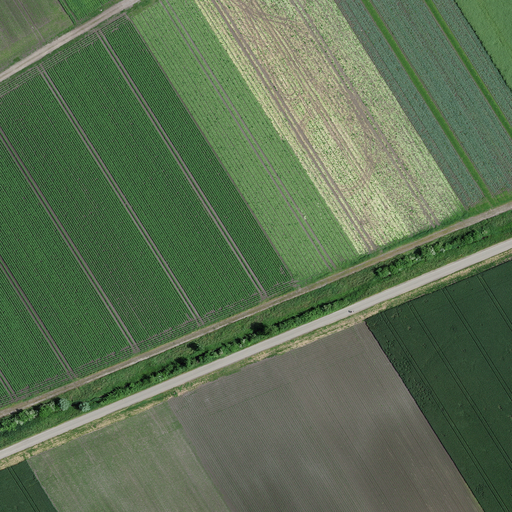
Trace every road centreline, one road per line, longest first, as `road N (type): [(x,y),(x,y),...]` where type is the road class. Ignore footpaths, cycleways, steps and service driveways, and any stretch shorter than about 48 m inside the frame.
road 1 (track): [(511,203),(0,414)]
road 2 (unclassified): [(0,457),(511,246)]
road 3 (track): [(0,80),(137,0)]
